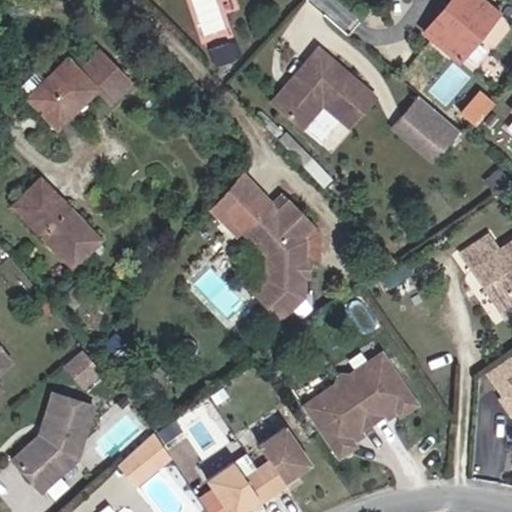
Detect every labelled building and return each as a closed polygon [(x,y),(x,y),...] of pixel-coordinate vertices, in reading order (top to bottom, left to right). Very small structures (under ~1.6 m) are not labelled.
[(462,0),(453,0),(454,1),(428,29),(435,35),(422,48),(448,73),(488,27),(461,2),(462,0)] [(435,35),(428,29),(415,43),(422,48),(435,35)] [(285,102),(272,118),(299,142),(321,118),(346,139),(369,112),(316,65),(290,95),(295,99),(290,106),(285,102)] [(72,67),(28,108),(59,141),(103,103),(72,67)] [(456,143),(416,109),(399,129),(440,162),(456,143)] [(440,162),(399,129),(390,141),(431,174),(440,162)] [(76,280),(103,257),(46,196),(22,220),(76,280)] [(274,217),(268,210),(241,238),(264,261),(261,286),(247,300),(272,325),(296,301),(298,281),(294,276),(294,269),(300,265),(302,245),(310,231),(286,206),(274,217)] [(481,281),(470,267),(445,288),(458,304),(461,301),(495,344),(511,330),(511,315),(510,313),(511,310),(511,262),(509,259),(481,281)] [(305,266),(300,265),(294,269),(294,276),(298,281),(303,282),(305,266)] [(76,323),(90,310),(81,298),(67,312),(76,323)] [(0,350),(0,404),(7,399),(0,391),(0,384),(17,370),(0,350)] [(65,365),(88,387),(102,372),(79,350),(65,365)] [(385,371),(346,398),(308,425),(343,476),(360,465),(354,456),(376,440),(377,440),(399,425),(404,433),(420,422),(385,371)] [(481,392),(497,414),(494,417),(504,431),(508,428),(511,432),(511,383),(506,374),(481,392)] [(52,442),(48,440),(21,465),(50,495),(84,463),(100,412),(61,399),(51,429),(55,435),(52,442)] [(279,511),(283,511),(294,505),(308,496),(306,492),(331,475),(306,438),(279,456),(291,472),(277,482),(266,489),(254,472),(228,491),(242,511),(276,511),(278,511),(279,511)]
